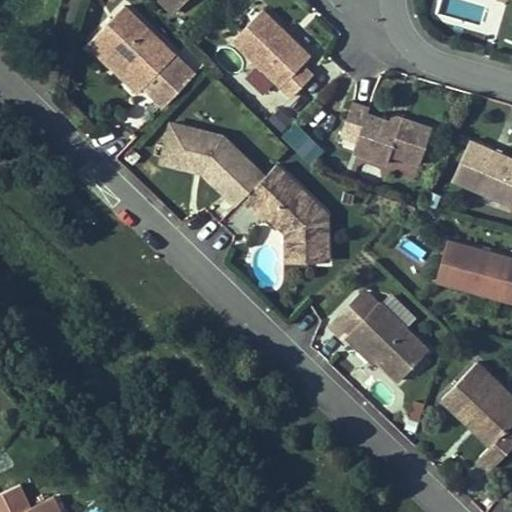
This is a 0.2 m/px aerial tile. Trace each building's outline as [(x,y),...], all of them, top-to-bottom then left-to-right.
[(183,0),(153,0),(147,7),(162,22),(183,0)] [(497,3),(488,1),(486,8),(495,10),(497,3)] [(186,84),(113,15),(82,48),(104,69),(108,65),(123,80),(119,83),(134,96),(136,93),(141,98),(138,101),(155,116),(186,84)] [(249,20),(221,50),(280,106),(301,85),(290,74),(298,66),(249,20)] [(345,150),(341,161),(376,174),(379,165),(408,176),(421,141),(391,129),(389,136),(378,132),(356,124),(358,119),(341,113),(330,144),(345,150)] [(309,161),(323,146),(295,119),(280,134),(309,161)] [(389,136),(391,129),(381,125),(378,132),(389,136)] [(162,171),(170,137),(160,135),(150,175),(189,184),(192,181),(189,177),(162,171)] [(162,171),(189,177),(192,181),(189,184),(222,219),(228,213),(252,190),(212,147),(170,137),(162,171)] [(448,146),(437,188),(501,206),(511,162),(511,154),(498,150),(496,159),(448,146)] [(272,247),(269,247),(271,276),(313,274),(310,227),(263,179),(252,190),(228,213),(249,234),(253,230),(258,225),(273,240),(272,247)] [(114,208),(104,219),(118,232),(127,222),(114,208)] [(258,225),(253,230),(269,247),(272,247),(273,240),(258,225)] [(511,319),(511,276),(437,255),(426,295),(511,319)] [(91,269),(81,279),(95,293),(105,283),(91,269)] [(351,302),(347,307),(362,321),(366,317),(351,302)] [(386,395),(416,364),(366,317),(362,321),(347,307),(323,331),(339,345),(332,352),(345,364),(349,360),(364,375),(386,395)] [(364,375),(349,360),(345,364),(360,379),(364,375)] [(465,379),(430,415),(458,443),(462,439),(466,443),(463,447),(478,462),(467,474),(480,486),(504,460),(501,456),(508,449),(499,442),(511,430),(486,407),(490,403),(465,379)] [(511,428),(511,423),(490,403),(486,407),(511,430),(511,428)]
